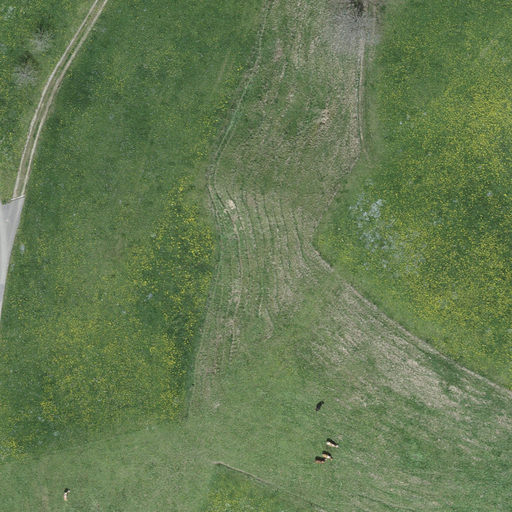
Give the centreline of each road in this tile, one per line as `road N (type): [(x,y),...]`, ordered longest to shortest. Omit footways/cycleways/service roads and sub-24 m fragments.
road 1 (track): [(0,249),(56,75),(101,0)]
road 2 (track): [(365,150),(372,0)]
